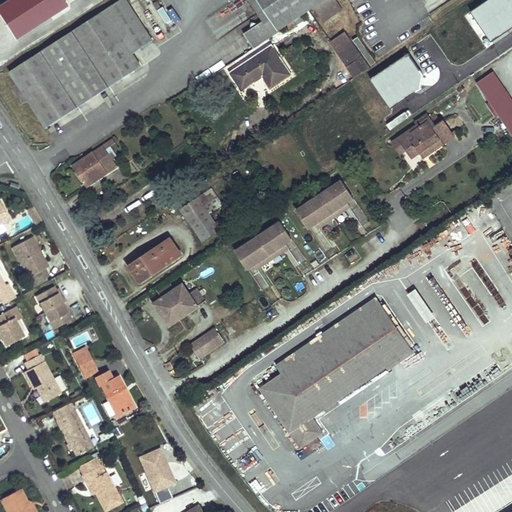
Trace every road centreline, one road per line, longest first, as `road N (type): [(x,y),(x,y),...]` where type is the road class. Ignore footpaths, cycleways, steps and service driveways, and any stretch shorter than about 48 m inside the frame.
road 1 (unknown): [(296,456),(335,449),(441,369),(385,285),(240,384),(243,407),(281,451)]
road 2 (residential): [(17,153),(197,450),(244,511)]
road 3 (unknown): [(442,134),(454,161),(400,197),(391,235),(161,387)]
road 4 (unknown): [(76,240),(344,67)]
road 5 (unknown): [(511,276),(470,243),(385,285)]
